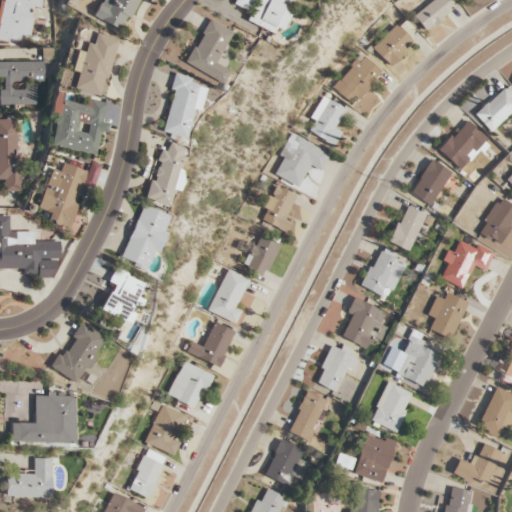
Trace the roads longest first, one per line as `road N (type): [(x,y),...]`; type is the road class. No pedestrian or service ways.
road 1 (residential): [(511,3),(410,83),(342,178),(169,511)]
road 2 (residential): [(215,511),(385,187),(420,136),(511,52)]
road 3 (residential): [(0,329),(41,318),(59,303),(115,195),(150,50),(184,0)]
road 4 (residential): [(410,511),(416,482),(511,288)]
